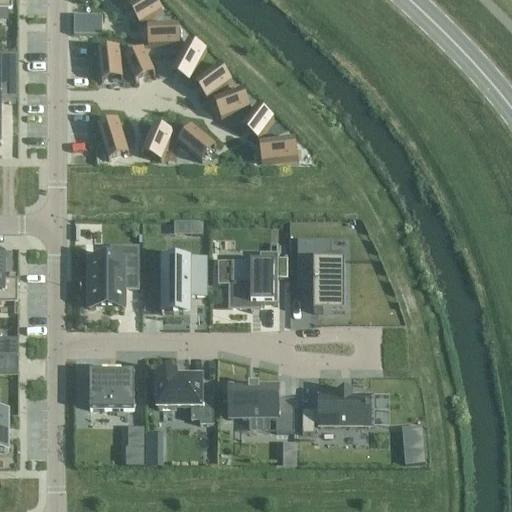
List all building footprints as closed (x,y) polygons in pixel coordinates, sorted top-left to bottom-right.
[(132,9),(141,24),(138,26),(139,27),(163,14),(154,0),(143,0),(128,9),(129,10),(132,9)] [(74,17),(73,36),(102,37),(102,30),(102,23),(102,17),(74,17)] [(150,29),(151,47),(147,47),(147,49),(179,48),(179,27),(147,28),(147,29),(150,29)] [(189,85),(206,53),(187,43),(170,75),(172,76),(173,72),(189,81),(187,84),(189,85)] [(103,80),(121,78),(121,82),(123,81),(120,50),(98,52),(102,84),(103,84),(103,80)] [(136,80),(152,73),(153,76),(155,75),(144,50),(124,59),(136,84),(137,83),(136,80)] [(197,84),(208,99),(205,101),(206,103),(232,84),(219,66),(193,85),(194,87),(197,84)] [(216,103),(223,120),(220,121),(220,123),(250,111),(242,91),(212,103),(213,104),(216,103)] [(1,92),(1,104),(17,104),(17,92),(1,92)] [(257,142),(274,121),(257,108),(240,130),(241,131),(244,128),(258,139),(256,141),(257,142)] [(109,159),(126,154),(127,157),(129,156),(118,122),(98,128),(108,163),(110,162),(109,159)] [(144,153),(161,160),(159,164),(161,164),(173,135),(154,127),(141,156),(143,157),(144,153)] [(200,161),(212,147),(215,149),(216,148),(191,127),(178,144),(202,164),(203,163),(200,161)] [(295,140),(258,145),(259,147),(262,146),(264,164),(261,164),(261,166),(297,162),(295,140)] [(298,243),(298,277),(314,277),(314,315),(345,315),(345,263),(314,263),(314,243),(298,243)] [(90,261),(90,311),(124,311),(124,293),(138,293),(138,250),(111,250),(111,261),(90,261)] [(218,262),(218,285),(231,285),(231,308),(260,308),(260,304),(278,304),(278,254),(260,254),(260,262),(218,262)] [(0,259),(0,304),(18,305),(18,282),(5,282),(5,259),(0,259)] [(162,315),(189,315),(189,298),(205,298),(205,261),(162,261),(162,315)] [(0,358),(16,359),(16,341),(0,340),(0,358)] [(90,412),(134,412),(134,375),(90,375),(90,412)] [(154,381),(154,397),(158,397),(158,411),(191,411),(191,424),(200,424),(200,428),(213,428),(213,404),(201,404),(201,381),(176,381),(176,377),(158,377),(158,381),(154,381)] [(257,387),(257,389),(252,389),(252,387),(249,387),(249,389),(230,389),(230,421),(276,421),(276,435),(294,435),(294,405),(278,405),(278,389),(260,389),(260,387),(257,387)] [(319,413),(302,413),(302,437),(314,437),(314,428),(319,428),(319,429),(370,429),(370,398),(352,398),(352,395),(337,395),(337,398),(319,398),(319,413)] [(0,411),(0,454),(8,455),(8,439),(8,429),(8,412),(0,411)] [(127,430),(128,450),(144,449),(144,430),(127,430)] [(276,446),(276,470),(297,470),(297,446),(276,446)] [(425,464),(424,453),(404,454),(405,466),(425,464)] [(163,457),(146,457),(146,470),(163,470),(163,457)]
